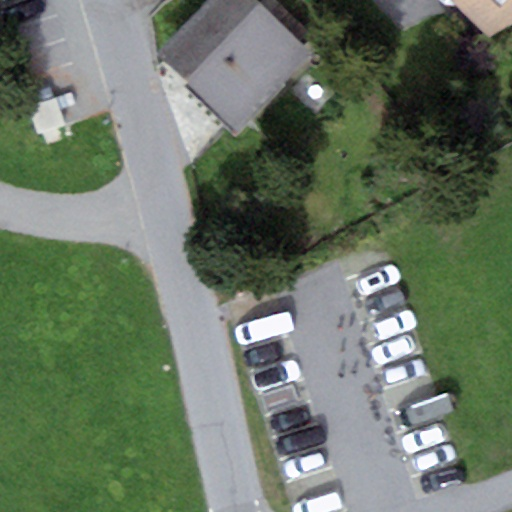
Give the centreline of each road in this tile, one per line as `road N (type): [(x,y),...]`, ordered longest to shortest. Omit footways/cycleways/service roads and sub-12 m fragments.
road 1 (tertiary): [(108,0),(241,511)]
road 2 (track): [(162,196),(84,221),(0,203)]
